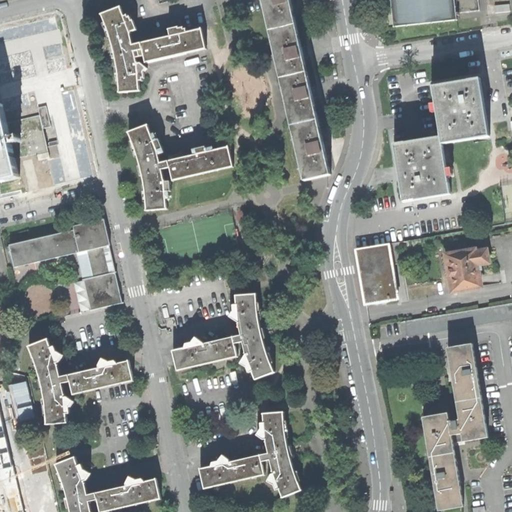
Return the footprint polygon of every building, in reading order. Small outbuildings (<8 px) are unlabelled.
[(262,0),(306,181),(332,175),(326,153),(324,143),(313,98),(311,88),(304,58),(302,48),(291,3),(290,0),(262,0)] [(457,16),(455,0),(391,0),(394,27),(457,21),(457,16)] [(460,16),(460,13),(480,11),(478,0),(455,0),(457,16),(460,16)] [(118,68),(120,93),(140,91),(139,81),(138,65),(137,63),(136,57),(135,52),(133,45),(130,33),(124,17),(121,8),(102,14),(112,39),(114,49),(118,68)] [(127,16),(124,17),(130,33),(137,31),(133,22),(132,22),(130,18),(128,19),(127,16)] [(169,29),(171,37),(187,33),(187,30),(184,31),(183,28),(180,29),(179,27),(169,29)] [(140,44),(133,45),(135,52),(143,50),(145,55),(146,63),(207,49),(203,30),(187,33),(171,37),(151,41),(140,44)] [(142,63),(138,65),(139,81),(141,80),(143,80),(143,77),(145,77),(144,72),(149,69),(142,63)] [(437,112),(441,137),(442,144),(490,136),(486,111),(480,78),(433,86),(436,104),(437,112)] [(0,180),(19,176),(15,159),(7,122),(3,104),(0,104),(0,180)] [(40,115),(43,128),(51,126),(47,105),(38,107),(40,115)] [(40,115),(7,122),(15,159),(49,151),(43,128),(40,115)] [(145,185),(148,211),(168,209),(167,199),(166,193),(165,183),(165,181),(162,170),(161,163),(159,155),(158,152),(152,135),(148,125),(130,133),(139,158),(142,169),(145,185)] [(155,134),(152,135),(158,152),(159,155),(165,153),(160,140),(157,140),(155,134)] [(441,137),(393,144),(398,176),(402,202),(450,195),(447,174),(446,167),(442,144),(441,137)] [(169,161),(161,163),(162,170),(171,168),(174,181),(234,167),(229,147),(214,151),(208,152),(194,155),(184,158),(179,159),(169,161)] [(206,149),(206,147),(193,150),(194,155),(208,152),(207,149),(206,149)] [(68,152),(71,166),(59,169),(63,184),(91,178),(85,148),(68,152)] [(17,267),(77,253),(111,245),(105,219),(75,226),(76,230),(12,245),(17,267)] [(392,260),(402,258),(400,242),(389,244),(392,260)] [(392,260),(389,244),(356,250),(366,304),(398,299),(392,260)] [(77,253),(83,280),(117,272),(114,259),(111,245),(77,253)] [(451,280),(453,292),(482,287),(479,270),(483,270),(482,266),(491,264),(489,250),(476,252),(476,250),(468,251),(468,250),(462,251),(458,252),(459,253),(447,255),(449,266),(448,267),(450,281),(451,280)] [(83,280),(90,310),(125,303),(117,272),(83,280)] [(175,360),(177,370),(238,357),(235,344),(244,342),(246,353),(247,355),(252,370),(256,380),(274,373),(265,348),(263,339),(261,328),(257,310),(256,295),(236,296),(238,307),(240,324),(240,325),(242,335),(234,337),(228,339),(204,344),(187,348),(173,351),(175,360)] [(511,305),(404,324),(406,337),(511,319),(511,305)] [(229,321),(240,324),(238,307),(234,307),(235,314),(234,314),(229,321)] [(186,344),(187,348),(204,344),(197,337),(193,343),(186,344)] [(74,394),(134,381),(132,371),(130,361),(116,364),(99,368),(75,373),(69,374),(61,376),(59,366),(58,364),(53,349),(50,338),(31,345),(36,359),(41,377),(43,388),(45,397),(47,423),(67,422),(66,412),(65,396),(65,394),(62,383),(71,381),(74,394)] [(423,416),(430,456),(455,452),(454,442),(459,441),(464,440),(465,442),(490,438),(474,344),(449,348),(455,386),(461,419),(451,421),(449,412),(442,413),(423,416)] [(53,349),(58,364),(66,357),(59,353),(59,354),(56,347),(53,349)] [(252,370),(247,355),(239,362),(245,365),(246,365),(249,372),(252,370)] [(99,368),(116,364),(115,361),(109,363),(103,359),(99,368)] [(75,399),(65,396),(66,412),(70,412),(69,405),(71,405),(75,399)] [(23,511),(0,406),(0,511),(23,511)] [(203,477),(206,487),(266,473),(263,460),(272,458),(274,470),(275,471),(281,487),(284,496),(302,489),(294,464),(291,455),(289,444),(286,426),(284,411),(265,413),(266,423),(268,440),(268,441),(270,452),(262,454),(256,455),(232,460),(215,464),(201,467),(203,477)] [(258,437),(268,440),(266,423),(262,424),(263,430),(262,430),(258,437)] [(430,456),(439,511),(442,510),(464,507),(459,473),(457,461),(455,452),(430,456)] [(215,461),(215,464),(232,460),(225,454),(221,459),(215,461)] [(70,511),(91,511),(89,502),(98,500),(100,511),(102,511),(161,499),(159,489),(156,479),(145,483),(127,487),(103,493),(97,494),(88,495),(85,484),(85,480),(79,465),(75,457),(56,465),(64,483),(69,504),(70,511)] [(85,462),(79,465),(85,480),(89,479),(93,474),(87,467),(85,462)] [(281,487),(275,471),(267,478),(273,482),(275,482),(277,488),(281,487)] [(127,484),(127,487),(145,483),(143,479),(139,480),(136,480),(130,477),(127,484)]
